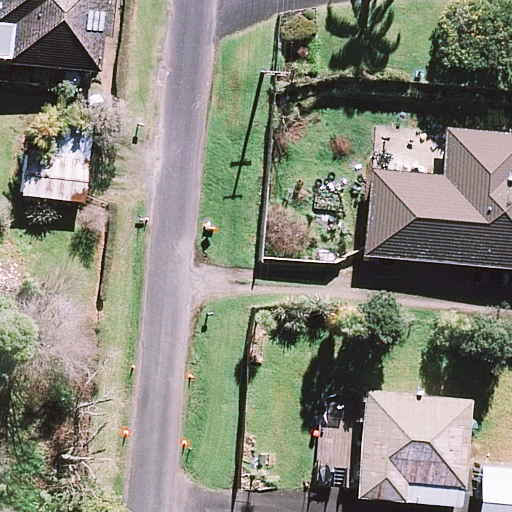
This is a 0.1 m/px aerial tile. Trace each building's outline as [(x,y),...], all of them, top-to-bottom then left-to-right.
[(98,0),(0,0),(0,52),(5,53),(5,59),(93,66),(98,0)] [(511,132),(445,127),(441,174),(369,168),(362,252),(511,265),(511,132)] [(86,141),(51,138),(48,171),(83,175),(86,141)] [(463,398),(321,384),(311,488),(453,502),(463,398)] [(511,511),(511,466),(476,465),(473,511),(511,511)]
